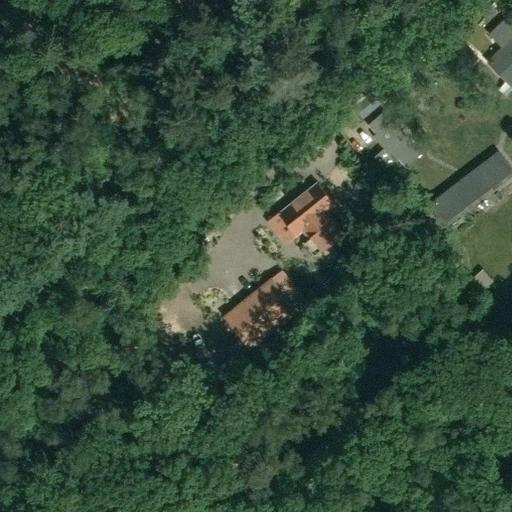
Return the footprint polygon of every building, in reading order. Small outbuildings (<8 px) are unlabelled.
[(459,61),(469,51),(455,36),(445,47),(459,61)] [(511,37),(487,62),(511,87),(511,86),(511,37)] [(397,158),(405,167),(421,153),(383,111),(368,125),(375,133),(371,136),(394,161),(397,158)] [(511,169),(498,152),(429,203),(446,225),(511,176),(511,169)] [(278,211),(269,218),(287,239),(296,232),(297,233),(308,224),(315,233),(330,222),(323,213),(306,193),(280,213),(278,211)] [(263,318),(307,284),(287,256),(241,290),(263,318)]
